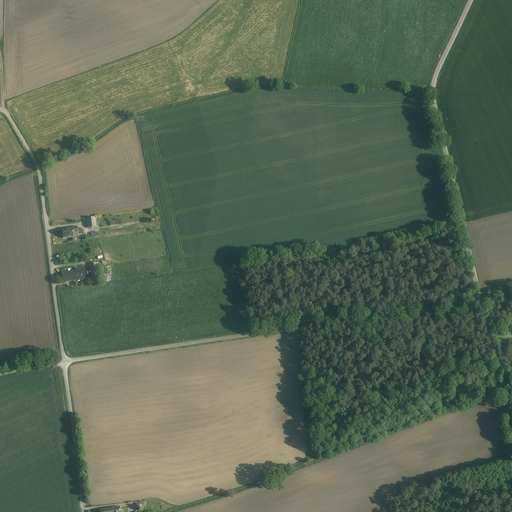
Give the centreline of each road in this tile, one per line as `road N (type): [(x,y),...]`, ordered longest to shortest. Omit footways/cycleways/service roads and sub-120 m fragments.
road 1 (unclassified): [(462,324),(436,319),(270,333),(64,362)]
road 2 (unclassified): [(479,300),(436,102),(439,71),(471,0)]
road 3 (track): [(46,223),(41,173),(4,108),(0,55)]
road 4 (unclassified): [(86,511),(64,362)]
road 5 (unclassified): [(64,362),(46,223)]
